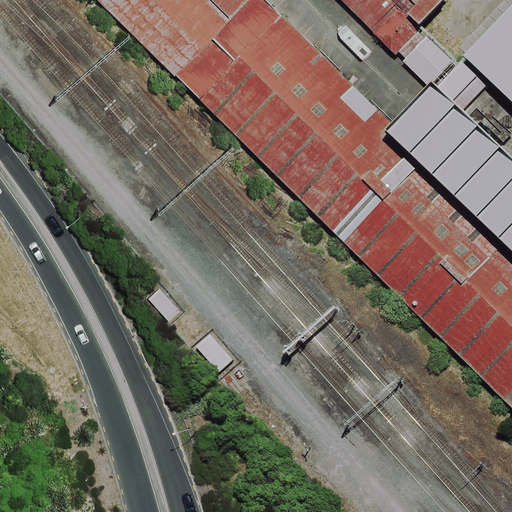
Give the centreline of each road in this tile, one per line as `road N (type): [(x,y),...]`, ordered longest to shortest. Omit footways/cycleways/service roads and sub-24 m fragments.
road 1 (trunk): [(0,156),(49,217),(124,350),(185,511)]
road 2 (trunk): [(139,511),(102,383),(0,196)]
